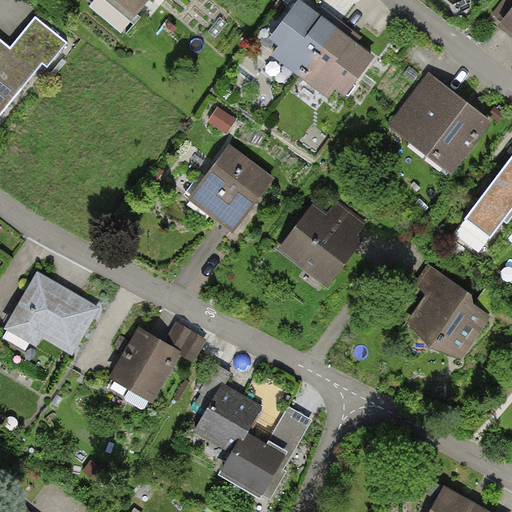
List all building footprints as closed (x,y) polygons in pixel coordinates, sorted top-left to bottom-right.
[(99,0),(130,28),(155,0),(99,0)] [(336,31),(295,0),(294,0),(257,48),(297,80),(336,31)] [(511,5),(495,28),(511,40),(511,5)] [(0,122),(63,50),(33,24),(8,53),(0,48),(0,122)] [(336,31),(297,80),(334,108),(372,59),(336,31)] [(449,181),(491,125),(427,76),(384,131),(449,181)] [(275,183),(228,146),(186,200),(234,237),(275,183)] [(511,158),(470,212),(496,232),(505,220),(509,223),(511,218),(511,158)] [(310,205),(276,251),(323,286),(367,227),(336,204),(325,217),(310,205)] [(460,366),(495,322),(432,272),(417,291),(429,300),(409,326),(460,366)] [(99,308),(33,274),(6,327),(73,360),(99,308)] [(180,359),(134,333),(106,383),(151,409),(180,359)] [(244,427),(256,403),(218,380),(187,434),(224,456),(244,427)] [(290,402),(274,434),(299,447),(315,416),(290,402)] [(244,427),(216,472),(255,496),(283,450),(244,427)] [(484,511),(442,489),(428,511),(484,511)]
